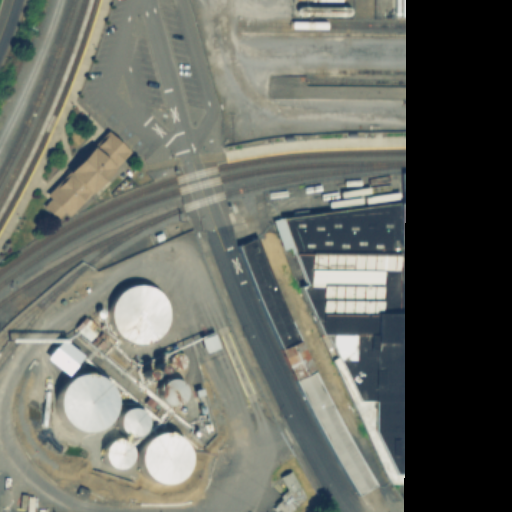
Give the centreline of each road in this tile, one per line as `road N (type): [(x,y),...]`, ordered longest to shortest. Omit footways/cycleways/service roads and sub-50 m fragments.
road 1 (residential): [(348,511),(270,361),(205,199)]
road 2 (residential): [(205,199),(146,0)]
